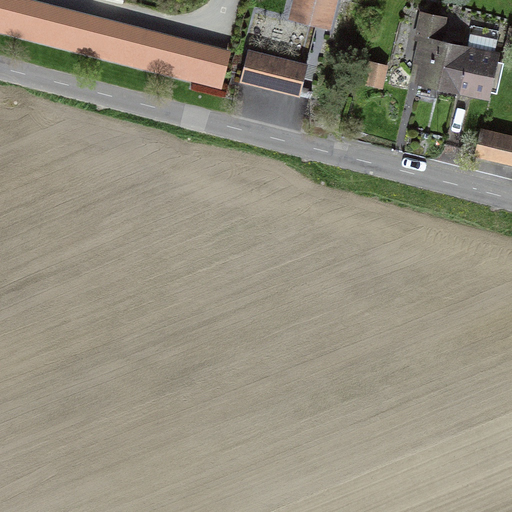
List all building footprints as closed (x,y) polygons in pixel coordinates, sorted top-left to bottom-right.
[(231,48),(43,0),(0,0),(0,30),(221,87),(231,48)] [(337,0),(291,0),(288,15),(331,25),(337,0)] [(447,15),(419,9),(413,38),(417,39),(412,62),(418,63),(414,81),(490,98),(491,89),(497,90),(504,59),(498,58),(500,49),(496,48),(500,29),(472,23),(468,42),(443,37),(447,15)] [(308,61),(248,47),(240,80),(300,95),(308,61)] [(363,82),(383,87),(389,65),(369,59),(363,82)] [(433,103),(436,90),(418,86),(416,99),(433,103)] [(511,163),(511,133),(481,127),(475,155),(511,163)]
